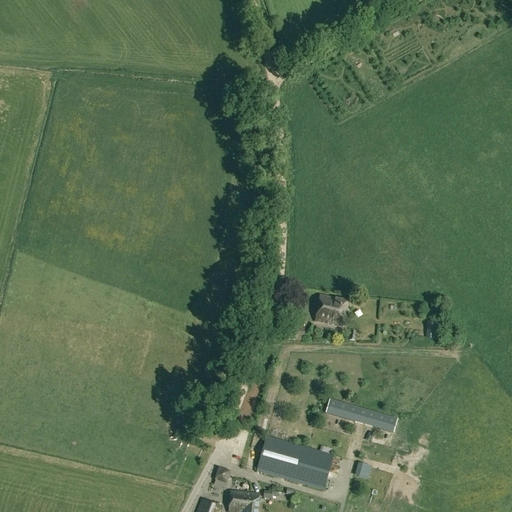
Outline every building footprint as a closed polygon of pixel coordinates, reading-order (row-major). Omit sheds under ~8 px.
[(290,293),(290,295),(290,296),(291,297),(292,298),(294,298),(295,298),(296,298),(298,298),(298,297),(299,296),(300,295),(300,293),(300,292),(299,290),(298,289),(297,289),(296,288),(295,288),(293,288),(292,289),(291,290),(290,291),(290,292),(290,293)] [(345,328),(350,301),(321,296),(316,322),(345,328)] [(308,319),(315,320),(317,308),(310,306),(308,319)] [(427,323),(426,339),(440,340),(441,325),(427,323)] [(279,328),(278,340),(304,341),(305,329),(279,328)] [(250,444),(254,432),(247,430),(243,442),(250,444)] [(324,491),(334,456),(267,437),(257,472),(324,491)] [(236,485),(234,469),(219,471),(221,481),(229,480),(230,486),(236,485)] [(286,495),(294,497),(295,491),(288,489),(286,495)] [(258,511),(260,494),(231,491),(229,511),(258,511)] [(220,511),(222,508),(202,501),(198,511),(220,511)]
